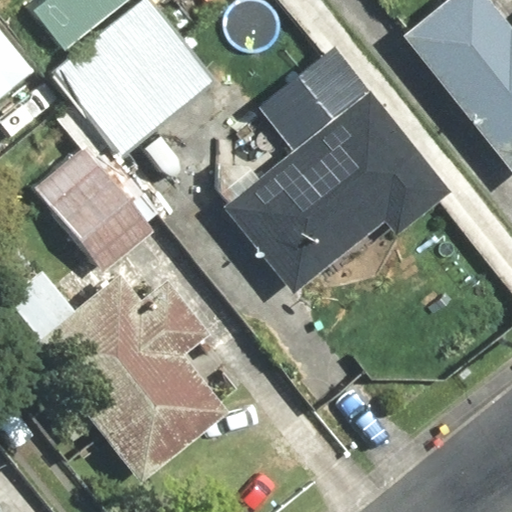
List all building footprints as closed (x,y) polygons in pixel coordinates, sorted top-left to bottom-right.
[(29,0),(23,5),(58,49),(119,0),(29,0)] [(209,80),(146,0),(132,0),(41,70),(66,102),(56,110),(90,155),(105,143),(114,153),(209,80)] [(511,14),(504,20),(487,0),(439,0),(396,35),(511,176),(511,14)] [(0,89),(25,69),(0,37),(0,89)] [(442,191),(324,44),(251,103),(288,149),(218,205),(288,291),(373,222),(385,237),(442,191)] [(94,168),(77,147),(29,187),(96,266),(155,217),(105,158),(94,168)] [(135,299),(113,270),(25,339),(131,476),(220,407),(175,349),(200,329),(161,279),(135,299)]
